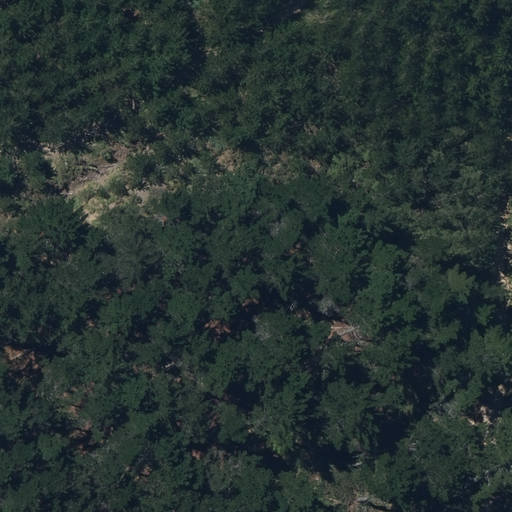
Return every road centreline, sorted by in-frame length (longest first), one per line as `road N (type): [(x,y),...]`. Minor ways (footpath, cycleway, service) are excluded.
road 1 (track): [(511,124),(494,456),(499,511)]
road 2 (track): [(273,0),(195,71),(21,164),(0,161)]
